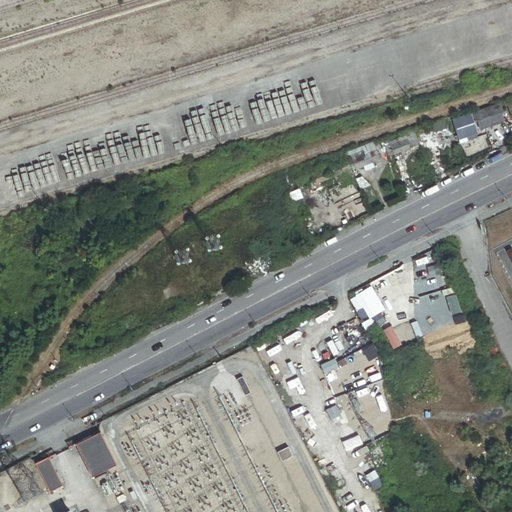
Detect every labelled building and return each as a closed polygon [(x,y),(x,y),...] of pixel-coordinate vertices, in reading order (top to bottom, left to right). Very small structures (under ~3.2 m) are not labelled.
[(477,118),(453,125),(455,130),(477,122),(480,130),(505,122),(499,104),(475,112),(477,118)] [(475,112),(450,120),(452,126),(453,125),(477,118),(475,112)] [(445,122),(419,131),(423,144),(432,141),(434,145),(443,142),(441,137),(449,135),(445,122)] [(407,141),(393,146),(395,154),(421,145),(416,130),(404,134),(407,141)] [(389,156),(395,154),(393,146),(407,141),(404,134),(403,134),(404,137),(390,142),(389,139),(383,141),(389,156)] [(375,145),(353,153),(355,159),(358,168),(380,161),(375,145)] [(349,161),(352,170),(358,168),(355,159),(349,161)] [(314,185),(332,178),(332,177),(342,173),(339,166),(320,172),(319,170),(310,173),(314,185)] [(370,318),(380,313),(368,290),(350,300),(357,312),(365,308),(370,318)] [(431,315),(435,329),(449,324),(445,311),(431,315)] [(383,332),(392,328),(385,313),(376,318),(383,332)] [(399,347),(415,340),(409,325),(401,328),(404,334),(395,338),(399,347)] [(252,343),(246,347),(248,351),(255,348),(252,343)] [(242,375),(236,378),(245,394),(251,391),(242,375)] [(100,431),(76,444),(92,476),(116,463),(100,431)] [(288,445),(277,450),(282,459),(293,454),(288,445)] [(36,463),(50,491),(63,485),(49,456),(36,463)] [(369,456),(355,461),(360,473),(373,468),(369,456)]
